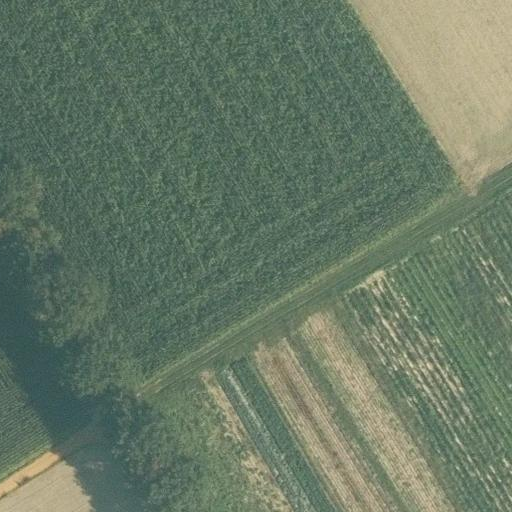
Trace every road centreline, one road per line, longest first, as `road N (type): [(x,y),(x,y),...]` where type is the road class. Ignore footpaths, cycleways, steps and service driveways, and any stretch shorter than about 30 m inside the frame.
road 1 (track): [(511,169),(108,421)]
road 2 (track): [(0,250),(165,511)]
road 3 (track): [(0,490),(108,421)]
